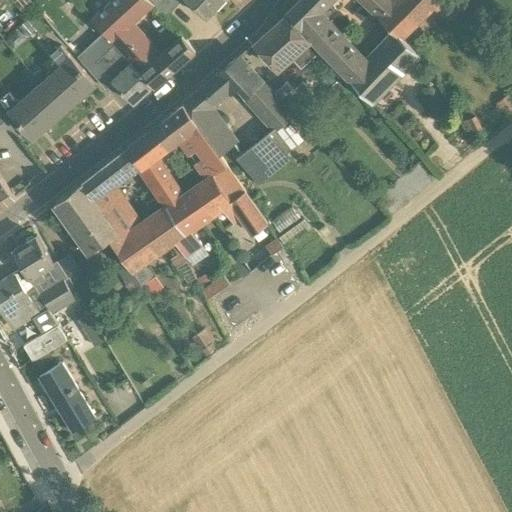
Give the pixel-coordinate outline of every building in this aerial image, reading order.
[(114,0),(93,20),(104,32),(112,41),(116,45),(153,85),(155,86),(196,51),(183,36),(164,52),(155,59),(127,28),(135,20),(141,16),(149,8),(154,4),(150,0),(114,0)] [(150,0),(154,4),(166,17),(182,0),(186,0),(206,18),(222,0),(150,0)] [(300,0),(288,13),(314,41),(332,24),(326,18),(335,9),(329,3),(331,0),(300,0)] [(361,0),(394,32),(401,39),(403,38),(434,7),(440,0),(361,0)] [(286,14),(254,43),(279,71),(292,58),(300,67),(319,51),(286,14)] [(26,21),(20,27),(26,35),(33,29),(26,21)] [(421,55),(403,38),(401,39),(394,32),(366,61),(332,24),(314,41),(335,64),(334,65),(342,74),(344,73),(349,79),(348,79),(373,104),(421,55)] [(104,32),(78,56),(106,89),(114,82),(133,103),(133,104),(153,85),(116,45),(112,41),(104,32)] [(55,71),(79,97),(95,84),(61,46),(51,55),(60,66),(55,71)] [(271,129),(268,132),(236,157),(259,186),(292,160),(288,154),(305,140),(287,119),(294,113),(276,92),(241,53),(183,103),(197,123),(219,155),(235,144),(209,108),(229,91),(232,94),(240,87),(246,94),(242,98),(271,129)] [(40,84),(63,110),(64,111),(79,97),(55,71),(40,84)] [(276,92),(294,113),(311,133),(323,122),(305,102),(314,94),(303,82),(294,91),(286,82),(276,92)] [(63,110),(40,84),(25,98),(48,125),(64,111),(63,110)] [(0,101),(33,138),(48,125),(25,98),(19,103),(9,92),(0,99),(0,101)] [(511,98),(508,94),(498,102),(510,118),(511,116),(511,98)] [(162,122),(175,142),(180,139),(179,138),(197,123),(183,103),(170,114),(160,121),(161,123),(162,122)] [(476,115),(464,120),(474,140),(486,135),(476,115)] [(148,131),(126,148),(139,168),(140,170),(141,172),(158,158),(163,154),(162,152),(175,142),(162,122),(161,123),(160,121),(148,131)] [(179,138),(180,139),(204,174),(214,168),(221,177),(230,170),(219,155),(197,123),(179,138)] [(114,156),(82,181),(118,233),(110,239),(123,259),(140,286),(152,278),(143,266),(148,263),(170,248),(171,247),(176,244),(176,241),(185,234),(167,208),(165,208),(163,204),(141,218),(118,182),(127,176),(139,168),(126,148),(114,156)] [(165,208),(167,208),(182,196),(158,158),(141,172),(163,204),(165,208)] [(226,185),(221,177),(214,168),(204,174),(207,178),(208,179),(214,175),(226,194),(231,191),(226,185)] [(226,185),(236,178),(230,170),(221,177),(226,185)] [(213,216),(223,209),(231,203),(226,194),(214,175),(208,179),(207,178),(194,188),(195,188),(213,214),(212,215),(213,216)] [(0,209),(16,198),(0,177),(0,209)] [(240,185),(236,178),(226,185),(231,191),(240,185)] [(55,202),(56,204),(93,252),(110,239),(118,233),(82,181),(55,202)] [(231,203),(246,192),(240,185),(231,191),(226,194),(231,203)] [(182,196),(167,208),(185,234),(176,241),(176,244),(185,257),(202,245),(192,230),(201,223),(213,216),(212,215),(213,214),(195,188),(194,188),(183,195),(182,196)] [(253,235),(268,224),(246,192),(231,203),(223,209),(233,223),(241,218),(253,235)] [(25,243),(13,250),(15,254),(24,267),(29,277),(34,285),(36,288),(52,314),(75,300),(64,281),(68,278),(68,277),(58,262),(54,265),(37,235),(33,237),(30,237),(26,240),(25,243)] [(272,257),(283,249),(278,240),(266,249),(272,257)] [(188,261),(185,257),(176,244),(171,247),(176,255),(171,258),(177,267),(188,261)] [(140,286),(123,259),(114,265),(126,284),(124,285),(131,296),(142,289),(140,286)] [(15,272),(0,281),(0,305),(14,329),(33,317),(43,334),(58,325),(52,314),(36,288),(34,285),(29,277),(24,267),(19,270),(15,272)] [(208,273),(198,278),(201,285),(211,280),(208,273)] [(219,293),(230,286),(224,277),(213,285),(219,293)] [(207,301),(214,296),(219,293),(213,285),(203,292),(207,301)] [(67,341),(58,325),(43,334),(24,345),(33,361),(67,341)] [(87,334),(94,346),(104,340),(97,328),(87,334)] [(218,352),(216,350),(215,351),(210,345),(213,343),(204,329),(193,335),(209,358),(218,352)] [(39,376),(42,380),(54,400),(51,401),(59,414),(61,412),(73,432),(96,419),(62,363),(39,376)]
